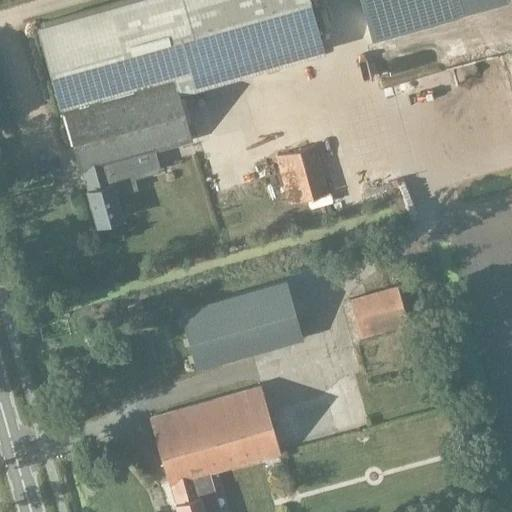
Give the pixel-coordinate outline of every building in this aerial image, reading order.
[(189,139),(176,92),(323,51),(308,0),(117,0),(39,21),(61,103),(80,170),(85,169),(90,188),(86,189),(95,224),(121,217),(111,182),(107,183),(102,164),(189,139)] [(493,0),(358,0),(368,35),(493,0)] [(438,108),(410,112),(414,137),(442,132),(438,108)] [(292,305),(284,278),(177,308),(194,369),(302,339),(295,317),(306,314),(303,302),(292,305)] [(359,337),(407,323),(396,285),(349,298),(359,337)] [(220,511),(208,471),(277,452),(259,385),(149,416),(168,483),(173,482),(178,500),(174,502),(176,511),(220,511)]
